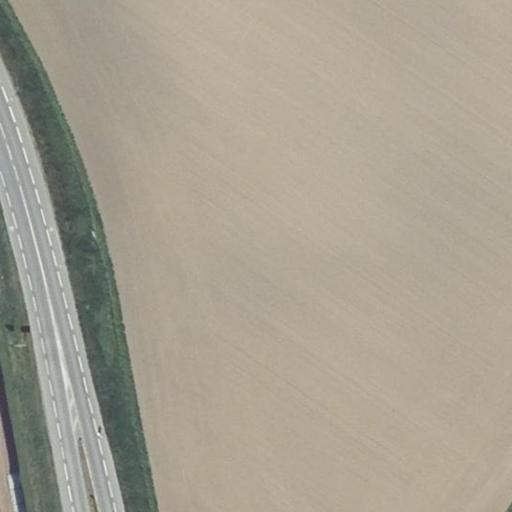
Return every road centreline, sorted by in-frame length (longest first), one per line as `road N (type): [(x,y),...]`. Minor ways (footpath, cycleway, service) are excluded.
road 1 (secondary): [(109,511),(31,214)]
road 2 (secondary): [(31,214),(83,511)]
